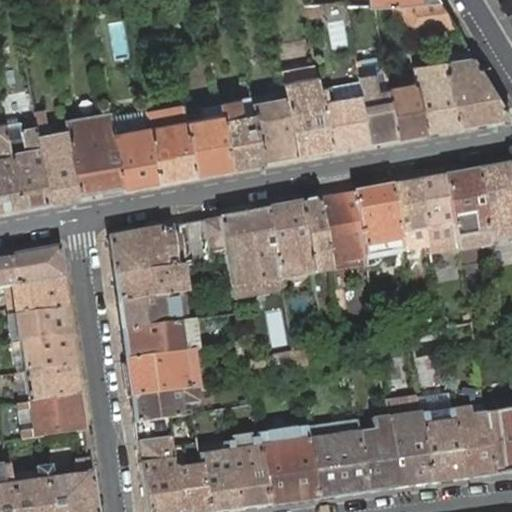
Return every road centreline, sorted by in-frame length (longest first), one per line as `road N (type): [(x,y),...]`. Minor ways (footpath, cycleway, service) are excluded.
road 1 (residential): [(511,137),(75,217)]
road 2 (residential): [(75,217),(117,511)]
